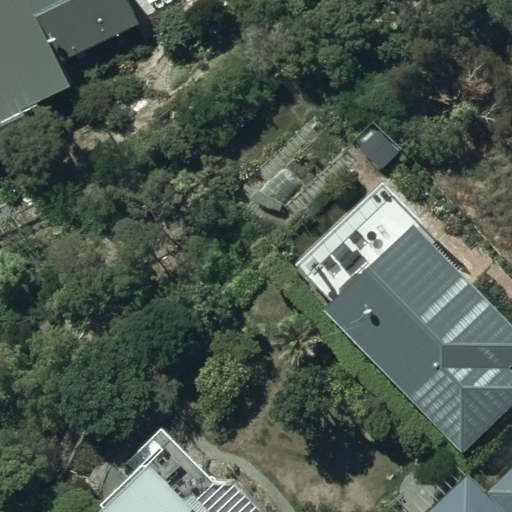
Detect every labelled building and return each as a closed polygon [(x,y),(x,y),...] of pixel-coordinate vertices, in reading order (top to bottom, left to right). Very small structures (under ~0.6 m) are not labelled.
[(0,0),(0,160),(39,141),(27,116),(74,92),(60,66),(140,26),(126,0),(0,0)] [(332,0),(343,17),(377,0),(332,0)] [(511,329),(379,192),(296,269),(333,307),(325,315),(464,456),(511,407),(511,329)] [(257,511),(234,487),(216,486),(173,444),(104,510),(105,511),(257,511)] [(469,479),(434,511),(511,511),(511,473),(487,498),(469,479)]
